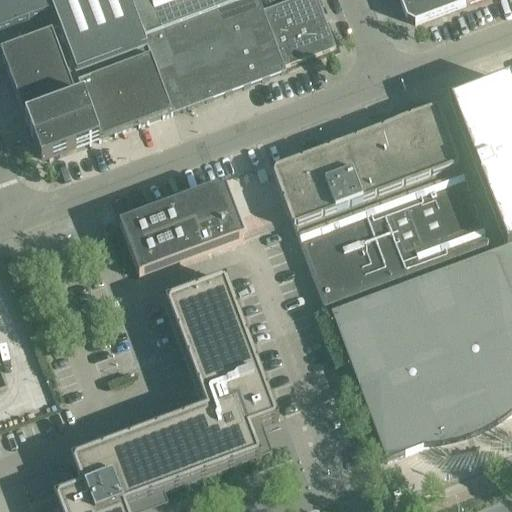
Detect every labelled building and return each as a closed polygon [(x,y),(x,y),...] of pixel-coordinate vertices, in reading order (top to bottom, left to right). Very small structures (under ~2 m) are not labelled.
[(143,40),(128,0),(2,0),(0,1),(0,34),(53,14),(60,32),(77,76),(147,50),(143,40)] [(128,0),(143,40),(162,33),(180,26),(199,19),(218,12),(251,0),(128,0)] [(243,21),(263,13),(257,0),(251,0),(218,12),(224,28),(243,21)] [(316,0),(299,0),(263,14),(284,70),(336,50),(326,23),(329,22),(325,8),(321,10),(316,0)] [(398,0),(407,22),(412,25),(413,26),(414,26),(415,26),(485,0),(398,0)] [(247,89),(224,28),(218,12),(199,19),(228,96),(247,89)] [(284,70),(263,14),(263,13),(243,21),(266,82),(286,75),(284,70)] [(228,96),(199,19),(180,26),(209,103),(228,96)] [(266,82),(243,21),(224,28),(247,89),(266,82)] [(209,103),(180,26),(162,33),(191,110),(209,103)] [(31,138),(34,147),(41,166),(49,163),(53,162),(172,117),(147,51),(76,78),(59,33),(0,55),(31,138)] [(191,110),(162,33),(143,40),(147,50),(147,51),(172,117),(191,110)] [(273,174),(270,175),(289,225),(298,249),(323,311),(324,311),(325,311),(326,311),(326,310),(488,250),(488,247),(480,225),(469,193),(466,186),(439,116),(437,115),(436,115),(435,114),(433,113),(406,124),(369,137),(343,147),(341,148),(327,153),(299,163),(311,192),(285,202),(275,173),(274,174),(273,174)] [(119,229),(139,281),(244,241),(224,189),(119,228),(119,229)] [(511,250),(332,317),(355,380),(386,465),(424,451),(438,450),(452,448),(462,444),(479,438),(492,433),(504,424),(511,417),(511,250)] [(60,511),(149,511),(158,509),(156,502),(152,504),(151,499),(152,499),(175,491),(175,489),(176,489),(179,489),(202,481),(202,479),(205,478),(206,479),(229,471),(229,469),(231,468),(233,469),(256,461),(256,459),(257,459),(258,458),(257,458),(259,454),(251,433),(273,424),(274,422),(275,422),(275,420),(276,418),(267,395),(265,394),(266,391),(257,368),(255,367),(256,364),(247,340),(227,287),(168,309),(177,332),(179,333),(179,334),(178,336),(187,359),(189,361),(188,363),(197,386),(199,387),(207,413),(184,421),(184,422),(182,423),(180,422),(157,431),(157,433),(155,433),(153,433),(130,441),(130,443),(128,443),(126,442),(103,451),(103,453),(101,453),(99,452),(76,461),(75,463),(74,465),(73,467),(82,489),(71,494),(71,495),(58,500),(57,502),(60,511)]
